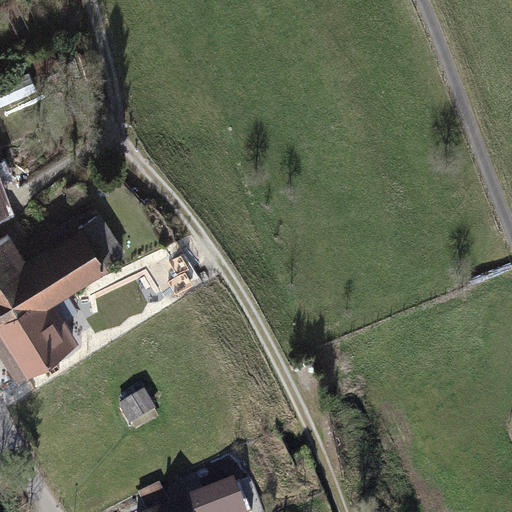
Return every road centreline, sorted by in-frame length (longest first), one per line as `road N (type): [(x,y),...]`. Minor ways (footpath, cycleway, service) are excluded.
road 1 (track): [(119,137),(229,272),(293,397),(338,511)]
road 2 (track): [(511,233),(422,0)]
road 3 (track): [(90,0),(119,137)]
